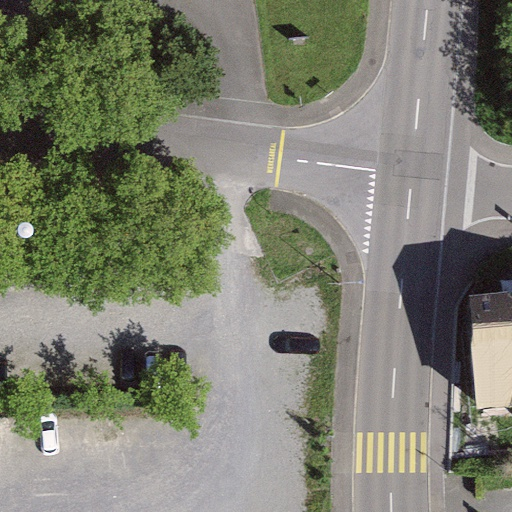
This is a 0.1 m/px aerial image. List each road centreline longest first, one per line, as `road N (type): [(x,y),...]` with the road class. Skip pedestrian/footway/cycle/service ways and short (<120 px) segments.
road 1 (unclassified): [(0,126),(410,179)]
road 2 (tertiary): [(410,179),(387,454),(391,511)]
road 3 (tertiary): [(427,0),(410,179)]
